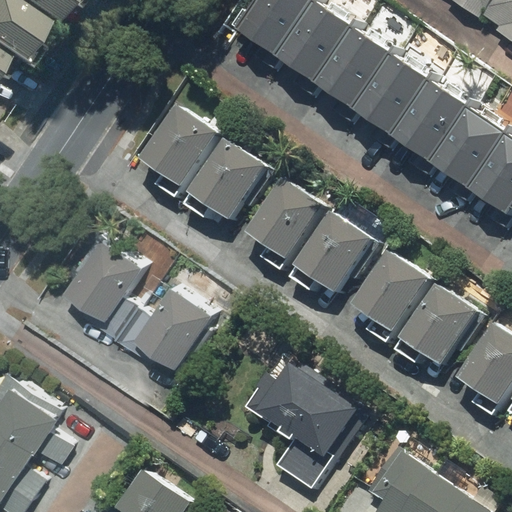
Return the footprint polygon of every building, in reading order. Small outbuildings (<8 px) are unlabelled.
[(0,0),(0,120),(1,119),(0,118),(0,97),(21,65),(35,74),(67,22),(72,25),(87,0),(0,0)] [(262,59),(282,73),(292,59),(330,3),(325,0),(268,0),(248,30),(271,45),(262,59)] [(511,0),(455,0),(488,22),(491,17),(508,28),(504,34),(511,39),(511,0)] [(369,30),(330,3),(292,59),(309,71),(301,83),(319,96),(327,84),(331,86),(369,30)] [(368,112),(407,56),(369,30),(331,86),(348,98),(339,111),(360,125),(368,112)] [(406,138),(445,81),(407,56),(368,112),(386,124),(376,137),(397,151),(406,138)] [(446,165),(484,108),(445,81),(406,138),(425,151),(417,163),(435,175),(443,163),(446,165)] [(192,106),(152,163),(171,176),(164,186),(187,201),(233,134),(192,106)] [(483,191),(511,148),(511,127),(484,108),(446,165),(462,176),(453,189),(474,204),(483,191)] [(225,211),(246,225),(285,167),(244,139),(197,206),(218,221),(225,211)] [(511,148),(483,191),(503,204),(494,216),(511,228),(511,148)] [(297,175),(259,235),(278,247),(270,259),(293,274),(339,202),(297,175)] [(331,280),(350,296),(392,243),(354,212),(304,276),(323,291),(331,280)] [(121,232),(81,290),(98,301),(88,314),(162,365),(172,352),(192,366),(231,308),(121,232)] [(404,249),(365,309),(385,321),(377,334),(399,348),(446,276),(404,249)] [(436,356),(457,370),(495,314),(454,287),(409,353),(429,367),(436,356)] [(511,325),(510,324),(472,384),(491,396),(483,408),(506,423),(511,413),(511,325)] [(298,349),(258,403),(306,440),(285,467),(322,495),(342,467),(383,413),(298,349)] [(0,511),(4,511),(9,505),(19,511),(34,511),(59,476),(39,462),(46,451),(69,466),(86,442),(63,426),(75,410),(3,361),(0,365),(0,390),(15,401),(0,423),(0,511)] [(412,447),(380,493),(397,506),(392,511),(507,511),(511,505),(511,494),(493,482),(483,497),(468,486),(476,474),(457,460),(448,472),(412,447)] [(157,472),(130,511),(201,511),(207,504),(157,472)]
